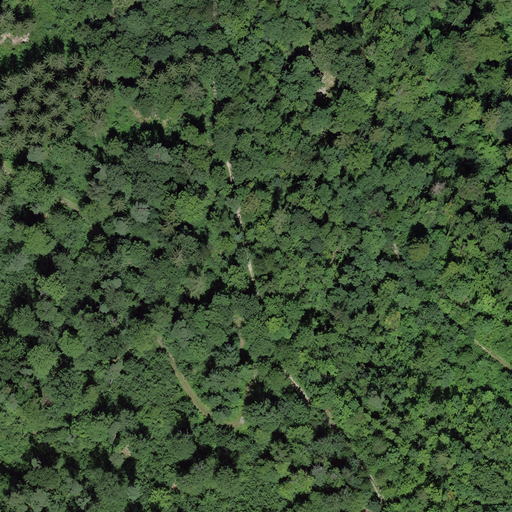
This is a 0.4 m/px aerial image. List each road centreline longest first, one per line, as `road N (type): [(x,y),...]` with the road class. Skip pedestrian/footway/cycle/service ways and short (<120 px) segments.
road 1 (track): [(511,377),(432,309),(318,141),(294,0)]
road 2 (track): [(0,152),(105,231),(147,322),(205,415),(227,424),(244,406),(256,369),(274,360)]
